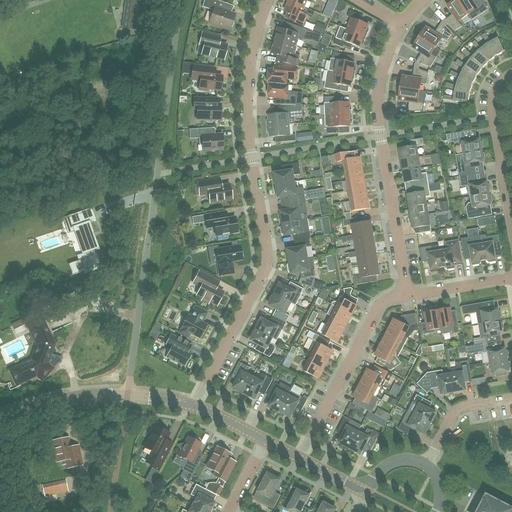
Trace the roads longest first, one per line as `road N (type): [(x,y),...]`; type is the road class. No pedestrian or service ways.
road 1 (residential): [(192,405),(265,271),(246,116),(249,62),(268,0)]
road 2 (residential): [(127,396),(181,0)]
road 3 (residential): [(402,25),(378,96),(404,295)]
road 4 (residential): [(301,459),(381,303),(404,295)]
road 5 (residential): [(511,222),(493,117),(493,98),(511,78)]
road 6 (unclassified): [(0,418),(56,401),(127,396)]
